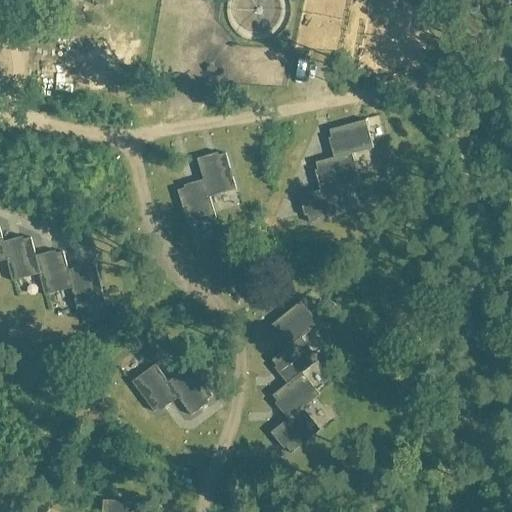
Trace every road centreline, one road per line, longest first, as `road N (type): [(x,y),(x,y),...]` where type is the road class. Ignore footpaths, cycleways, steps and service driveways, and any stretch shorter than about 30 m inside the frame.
road 1 (track): [(0,112),(123,131),(251,122),(473,66),(497,46),(508,0)]
road 2 (track): [(131,130),(148,208),(165,242),(234,319),(239,341),(240,381),(203,511)]
